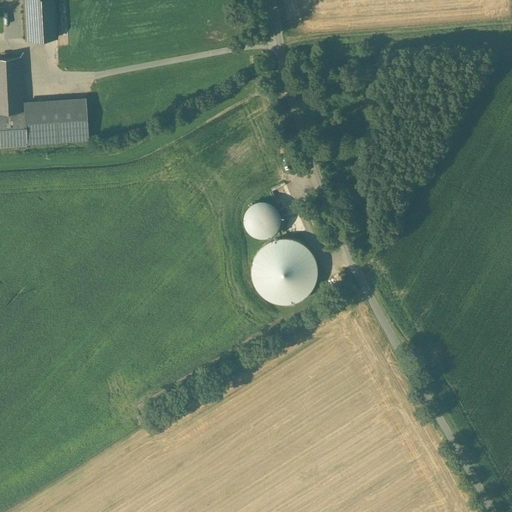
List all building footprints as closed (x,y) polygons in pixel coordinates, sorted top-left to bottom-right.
[(53,0),(23,0),(26,38),(55,36),(53,0)] [(19,56),(0,57),(0,111),(22,110),(19,56)] [(84,99),(24,103),(25,111),(27,143),(87,138),(84,99)] [(27,143),(25,111),(0,112),(0,146),(27,145),(27,143)] [(246,226),(249,231),(254,235),(259,237),(265,237),(271,235),(276,232),(280,227),(281,221),(281,216),(279,210),(276,206),(271,202),(266,200),(260,200),(255,202),(250,205),(246,209),(244,215),(244,221),(246,226)] [(253,281),(257,288),(262,294),(268,299),(276,302),(284,303),(292,302),(300,300),(306,295),(312,289),(316,282),(317,274),(317,266),(316,259),(312,253),(308,247),(302,242),(295,239),(288,238),(281,238),(273,240),(265,244),(259,249),(255,256),(252,264),(252,272),(253,281)]
